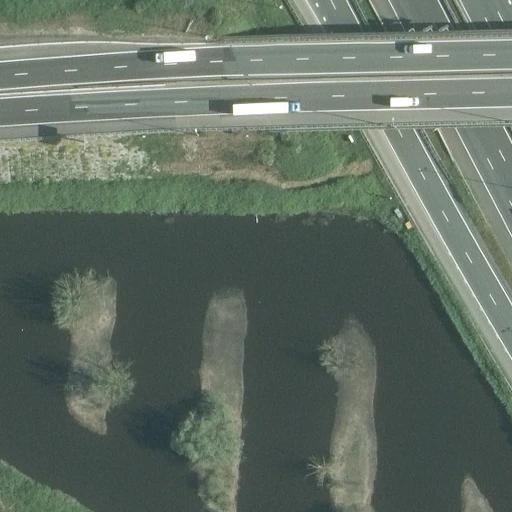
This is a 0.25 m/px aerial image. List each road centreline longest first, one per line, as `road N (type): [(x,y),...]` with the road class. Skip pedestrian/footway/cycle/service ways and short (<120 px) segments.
road 1 (motorway): [(0,106),(511,92)]
road 2 (motorway): [(511,56),(0,69)]
road 3 (motorway): [(349,0),(511,303)]
road 4 (motorway): [(421,0),(511,173)]
